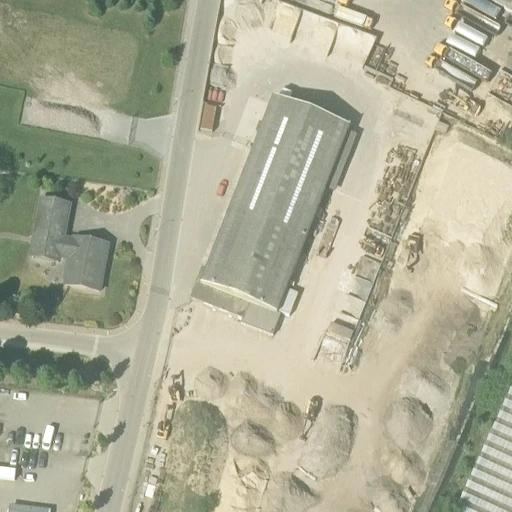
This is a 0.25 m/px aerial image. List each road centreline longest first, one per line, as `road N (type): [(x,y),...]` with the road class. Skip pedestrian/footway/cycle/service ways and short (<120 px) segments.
road 1 (unclassified): [(143,357),(198,0)]
road 2 (unclassified): [(107,511),(143,357)]
road 3 (residential): [(143,357),(0,334)]
